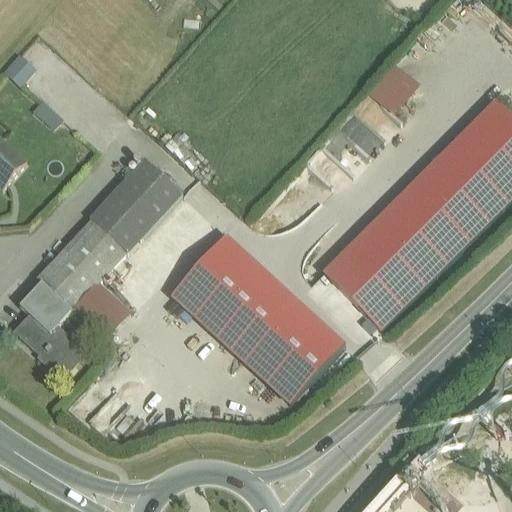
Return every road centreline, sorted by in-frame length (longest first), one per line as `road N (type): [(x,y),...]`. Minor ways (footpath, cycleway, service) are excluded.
road 1 (tertiary): [(511,282),(321,466),(265,504)]
road 2 (secondary): [(125,511),(0,444)]
road 3 (secondary): [(265,504),(212,475),(171,486),(150,511)]
